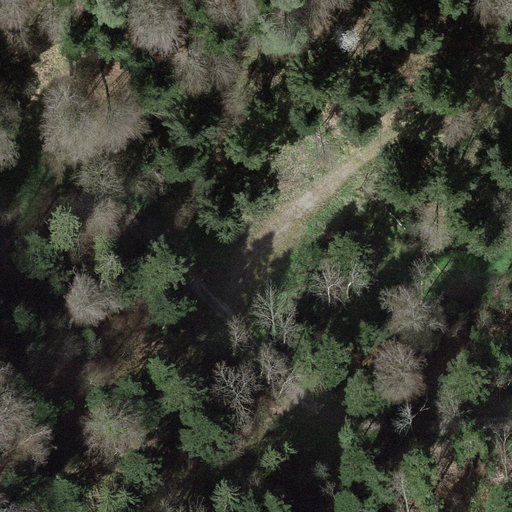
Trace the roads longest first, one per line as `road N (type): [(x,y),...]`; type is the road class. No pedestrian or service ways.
road 1 (track): [(511,415),(395,424),(318,412),(128,218),(112,183),(111,151),(139,100),(309,0)]
road 2 (track): [(212,300),(337,174),(382,144),(511,87)]
